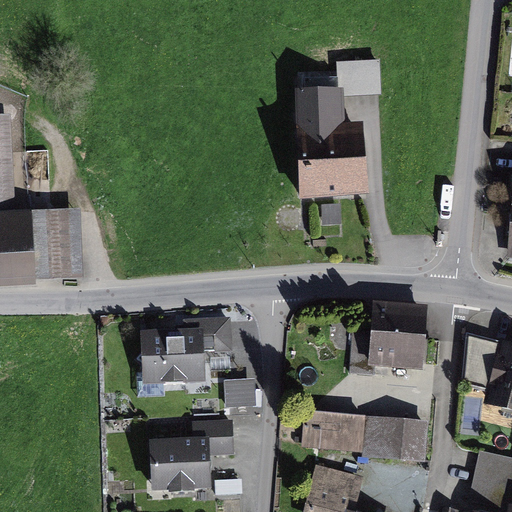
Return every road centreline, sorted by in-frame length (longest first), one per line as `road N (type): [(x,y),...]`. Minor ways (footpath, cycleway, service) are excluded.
road 1 (residential): [(490,0),(457,295)]
road 2 (residential): [(284,284),(0,303)]
road 3 (residential): [(284,284),(266,511)]
road 4 (residential): [(457,295),(442,502)]
road 5 (residential): [(457,295),(284,284)]
